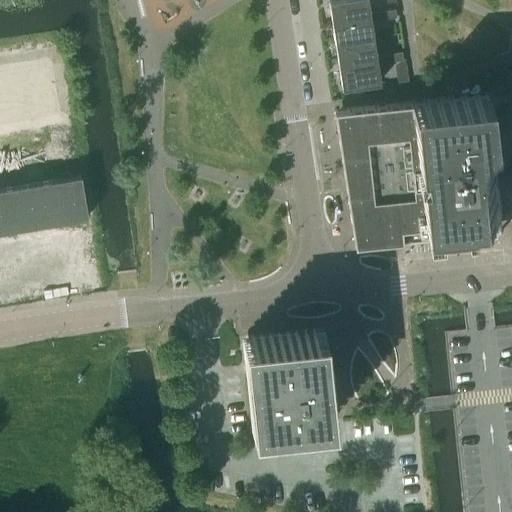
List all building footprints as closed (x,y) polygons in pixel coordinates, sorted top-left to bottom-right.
[(367,0),(327,0),(331,22),(369,16),(369,12),(367,0)] [(395,8),(381,10),(383,18),(396,16),(395,8)] [(369,16),(331,22),(334,43),(373,37),(370,20),(383,18),(381,10),(369,12),(369,16)] [(373,37),(334,43),(338,64),(376,59),(377,63),(389,61),(388,53),(375,55),(373,37)] [(401,51),(388,53),(389,61),(402,59),(401,51)] [(376,59),(338,64),(341,87),(379,81),(377,63),(376,59)] [(412,99),(333,107),(353,243),(402,238),(504,227),(502,207),(488,91),(412,99)] [(0,230),(87,216),(80,175),(0,187),(0,230)] [(323,328),(241,336),(249,418),(250,418),(251,428),(260,427),(323,420),(332,419),(331,410),(332,410),(323,328)]
